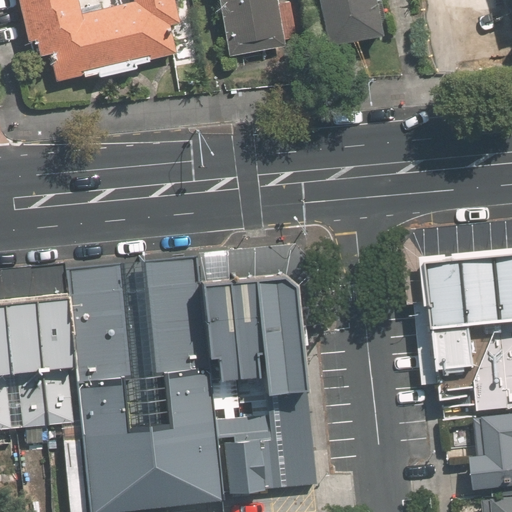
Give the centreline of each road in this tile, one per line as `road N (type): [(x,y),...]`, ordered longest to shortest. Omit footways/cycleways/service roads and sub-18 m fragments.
road 1 (secondary): [(0,204),(350,169)]
road 2 (residential): [(350,169),(387,511)]
road 3 (secondary): [(350,169),(511,155)]
